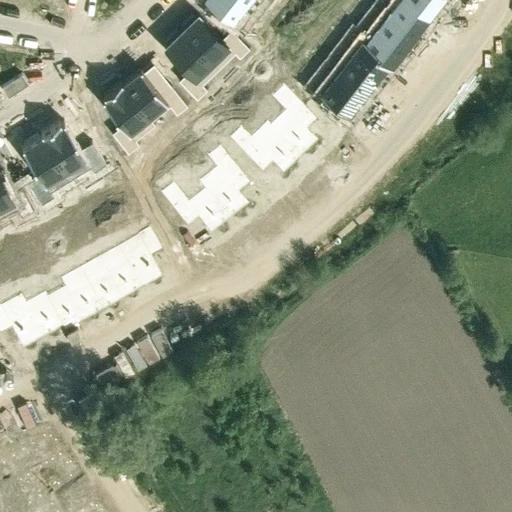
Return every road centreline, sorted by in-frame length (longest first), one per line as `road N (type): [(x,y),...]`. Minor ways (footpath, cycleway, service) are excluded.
road 1 (residential): [(505,0),(416,126),(297,237),(261,266),(201,280),(53,365)]
road 2 (residential): [(150,511),(53,365)]
